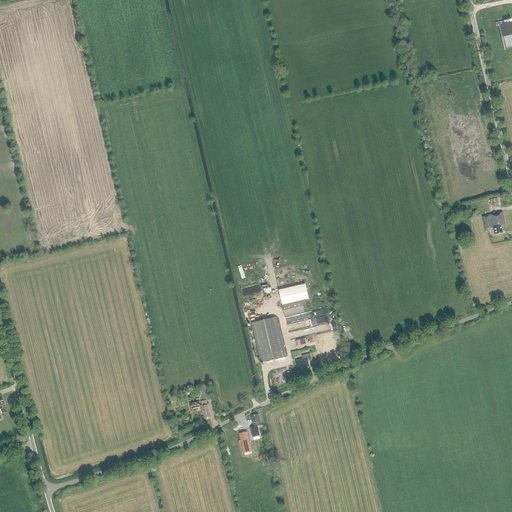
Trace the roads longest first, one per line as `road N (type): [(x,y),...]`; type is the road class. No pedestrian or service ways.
road 1 (unclassified): [(45,488),(179,445),(326,373),(511,303)]
road 2 (unclassified): [(511,187),(468,0)]
road 3 (unclassified): [(45,488),(0,309)]
